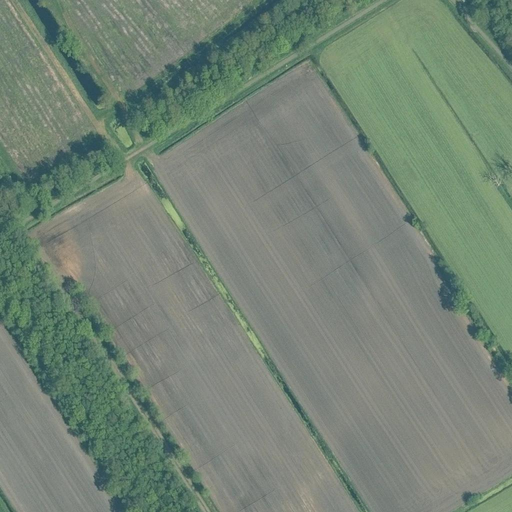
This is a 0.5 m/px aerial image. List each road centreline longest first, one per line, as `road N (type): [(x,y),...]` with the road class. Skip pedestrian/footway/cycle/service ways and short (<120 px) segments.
road 1 (track): [(30,237),(206,511)]
road 2 (track): [(117,107),(98,120),(133,176),(30,237)]
